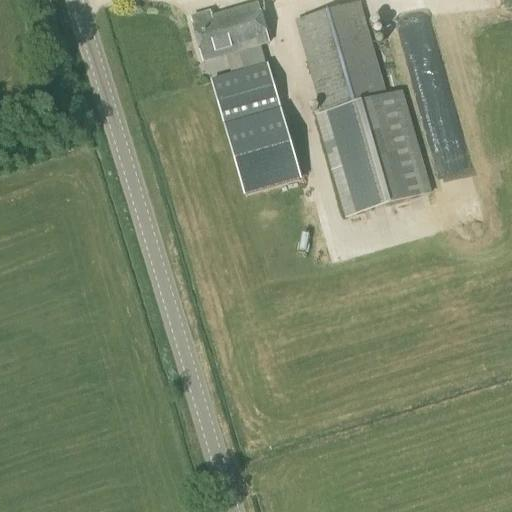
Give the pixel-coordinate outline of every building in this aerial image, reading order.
[(191,24),(203,65),(226,58),(231,75),(215,80),(229,125),(281,110),(267,64),(244,71),(239,54),(270,45),(258,4),(212,18),(211,12),(190,18),(192,24),(191,24)] [(386,97),(359,4),(295,23),(321,115),(314,117),(344,221),(432,195),(402,92),(386,97)] [(446,29),(410,45),(414,55),(431,48),(437,62),(457,53),(446,29)] [(426,101),(436,162),(453,160),(455,173),(444,174),(450,215),(482,211),(477,178),(469,179),(456,96),(426,101)] [(225,129),(226,132),(246,198),(300,182),(281,118),(280,113),(225,129)]
